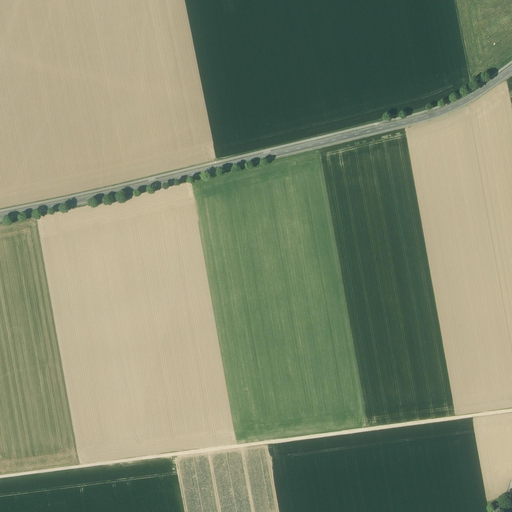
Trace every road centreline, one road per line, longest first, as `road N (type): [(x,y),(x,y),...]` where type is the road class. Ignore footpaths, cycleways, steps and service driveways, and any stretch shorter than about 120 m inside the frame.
road 1 (secondary): [(511,68),(457,105),(418,119),(0,216)]
road 2 (track): [(511,410),(0,476)]
